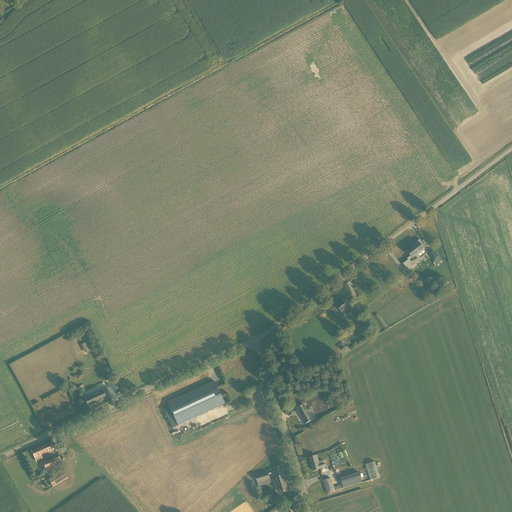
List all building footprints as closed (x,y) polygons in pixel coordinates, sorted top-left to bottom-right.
[(421,258),(418,255),(425,250),(424,249),(426,247),(420,240),(414,244),(415,245),(412,247),(413,248),(408,252),(411,256),(407,259),(408,259),(408,258),(409,259),(403,264),(408,270),(417,263),(416,262),(421,258)] [(435,266),(437,265),(442,261),(434,251),(429,255),(435,262),(433,263),(435,266)] [(337,306),(344,316),(350,312),(343,301),(337,306)] [(365,322),(362,318),(356,309),(352,313),(361,325),(365,322)] [(377,314),(374,316),(384,329),(387,327),(377,314)] [(81,345),(85,353),(89,351),(85,343),(81,345)] [(345,343),(340,347),(344,352),(349,349),(345,343)] [(214,381),(167,403),(168,404),(169,406),(163,409),(172,428),(224,404),(214,381)] [(88,407),(106,398),(110,396),(106,389),(103,390),(84,399),(85,401),(84,401),(86,405),(87,405),(88,407)] [(313,420),(304,404),(297,408),(306,424),(313,420)] [(41,455),(56,449),(53,442),(32,451),(34,458),(35,458),(37,461),(42,459),(41,455)] [(316,456),(309,458),(313,471),(320,469),(320,468),(325,467),(323,460),(318,462),(316,456)] [(57,465),(58,468),(63,466),(60,457),(40,464),(42,470),(45,469),(45,470),(57,465)] [(375,462),(366,464),(370,480),(380,477),(375,462)] [(67,478),(63,471),(49,480),(53,487),(67,478)] [(270,479),(268,472),(255,476),(257,483),(270,479)] [(285,486),(284,481),(285,480),(283,475),(275,478),(280,493),(288,491),(286,485),(285,486)] [(331,478),(328,479),(323,481),(327,493),(332,492),(343,488),(342,485),(334,487),(331,478)]
